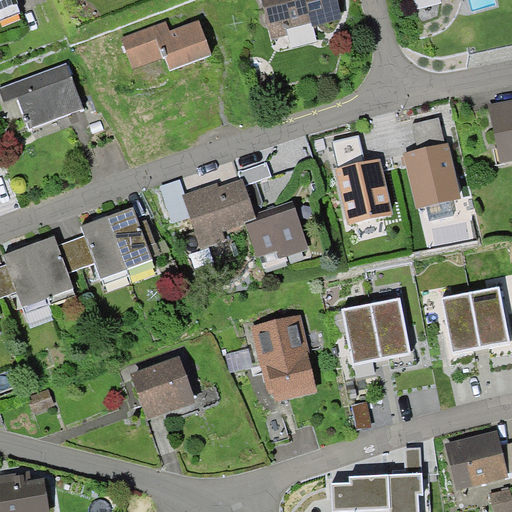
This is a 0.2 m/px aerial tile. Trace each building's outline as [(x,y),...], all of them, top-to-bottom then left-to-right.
[(0,0),(0,10),(17,4),(19,3),(17,0),(0,0)] [(261,0),(272,39),(288,35),(287,29),(311,23),(312,26),(342,19),(336,0),(261,0)] [(0,21),(21,13),(17,4),(0,10),(0,21)] [(166,21),(121,37),(133,69),(165,57),(170,70),(212,54),(199,19),(170,30),(166,21)] [(84,108),(66,63),(0,88),(0,92),(4,102),(17,97),(29,129),(59,118),(84,108)] [(511,99),(506,100),(488,104),(497,148),(500,164),(511,161),(511,99)] [(412,124),(418,150),(445,143),(439,117),(412,124)] [(359,135),(332,142),(338,168),(365,162),(359,135)] [(461,198),(448,142),(445,143),(418,150),(403,153),(416,209),(426,206),(450,201),(461,198)] [(393,214),(380,158),(365,162),(338,168),(334,169),(347,225),(393,214)] [(238,172),(241,179),(243,178),(245,185),(256,181),(271,176),(267,163),(238,172)] [(185,193),(182,195),(190,217),(201,250),(225,241),(222,232),(246,224),(245,222),(256,218),(255,213),(245,185),(243,178),(241,179),(219,187),(217,182),(195,190),(185,193)] [(180,179),(159,186),(172,223),(190,217),(182,195),(185,193),(180,179)] [(263,201),(256,181),(245,185),(255,213),(261,211),(263,201)] [(309,249),(293,201),(271,208),(261,211),(255,213),(256,218),(245,222),(246,224),(257,257),(276,251),(278,259),(309,249)] [(453,215),(450,201),(426,206),(429,220),(453,215)] [(117,212),(107,216),(127,269),(151,260),(153,259),(152,257),(148,245),(139,223),(133,206),(117,212)] [(127,269),(107,216),(95,220),(81,226),(85,235),(95,263),(101,279),(102,278),(127,269)] [(147,220),(139,223),(148,245),(156,243),(147,220)] [(85,235),(58,245),(68,273),(95,263),(85,235)] [(58,245),(55,236),(40,241),(28,245),(48,298),(73,288),(74,288),(68,273),(58,245)] [(156,243),(148,245),(152,257),(160,254),(156,242),(156,243)] [(13,251),(3,255),(7,264),(17,291),(23,307),(48,298),(28,245),(13,251)] [(151,260),(127,269),(129,275),(153,266),(151,260)] [(7,264),(0,266),(0,297),(17,291),(7,264)] [(129,275),(127,269),(102,278),(104,284),(129,275)] [(500,287),(471,292),(482,349),(486,348),(511,343),(500,287)] [(75,295),(73,288),(48,298),(50,304),(75,295)] [(482,349),(471,292),(442,298),(453,354),(477,349),(482,349)] [(400,297),(371,303),(382,359),(387,358),(411,353),(400,297)] [(26,313),(50,304),(48,298),(23,307),(26,313)] [(382,359),(371,303),(342,308),(353,364),(378,360),(382,359)] [(301,314),(251,326),(260,367),(261,367),(268,394),(274,392),(276,401),(317,392),(308,353),(310,353),(301,314)] [(253,367),(249,349),(226,354),(230,372),(253,367)] [(196,403),(179,356),(131,373),(147,420),(167,413),(196,403)] [(366,402),(352,405),(357,430),(371,427),(366,402)] [(501,445),(497,430),(471,436),(445,443),(456,490),(506,478),(509,478),(508,473),(501,445)] [(511,442),(501,445),(508,473),(511,471),(511,442)] [(406,470),(406,474),(421,473),(421,448),(405,448),(406,470)] [(11,473),(0,474),(0,510),(0,511),(0,510),(0,511),(48,511),(44,478),(32,479),(30,471),(11,473)] [(392,474),(389,474),(390,509),(389,511),(420,511),(419,495),(423,495),(423,473),(421,473),(406,474),(400,474),(392,474)] [(390,509),(389,474),(349,476),(349,483),(332,483),(332,511),(390,509)] [(511,497),(510,488),(489,493),(493,511),(508,511),(511,511),(511,497)]
